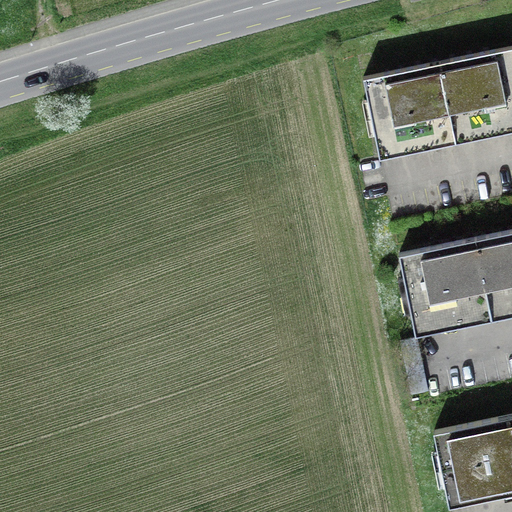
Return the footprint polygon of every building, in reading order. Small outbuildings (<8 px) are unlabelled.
[(511,42),(433,60),(451,141),(511,127),(511,42)] [(380,156),(451,141),(433,60),(362,76),(380,156)] [(511,229),(471,238),(489,319),(511,313),(511,229)] [(417,335),(489,319),(471,238),(399,254),(417,335)] [(451,509),(511,495),(511,445),(505,412),(433,428),(451,509)]
